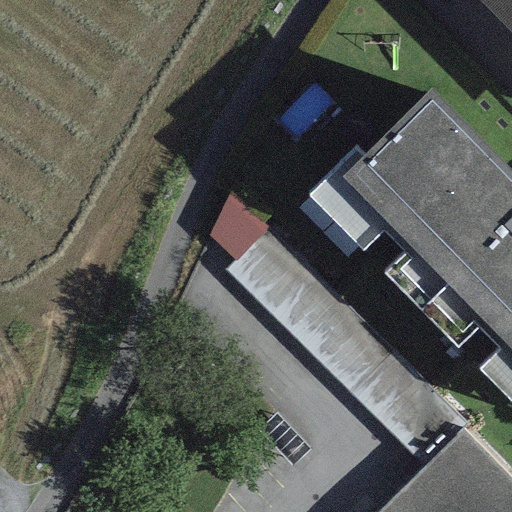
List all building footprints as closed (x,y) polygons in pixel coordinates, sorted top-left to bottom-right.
[(511,0),(475,0),(511,38),(511,0)] [(511,177),(431,95),(360,164),(355,158),(309,202),(362,256),(383,235),(406,259),(384,281),(457,355),(480,333),(501,354),(478,376),(511,411),(511,177)] [(236,263),(269,229),(230,195),(208,237),(236,263)] [(468,425),(269,229),(236,263),(226,273),(426,468),(463,430),(468,425)] [(511,511),(511,479),(463,430),(426,468),(381,511),(511,511)]
